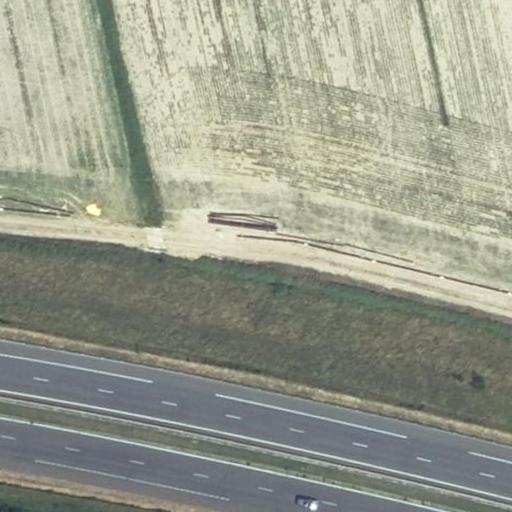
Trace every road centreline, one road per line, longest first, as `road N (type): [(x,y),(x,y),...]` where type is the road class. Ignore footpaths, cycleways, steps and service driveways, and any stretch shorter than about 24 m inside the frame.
road 1 (motorway): [(511,480),(0,372)]
road 2 (motorway): [(0,436),(359,511)]
